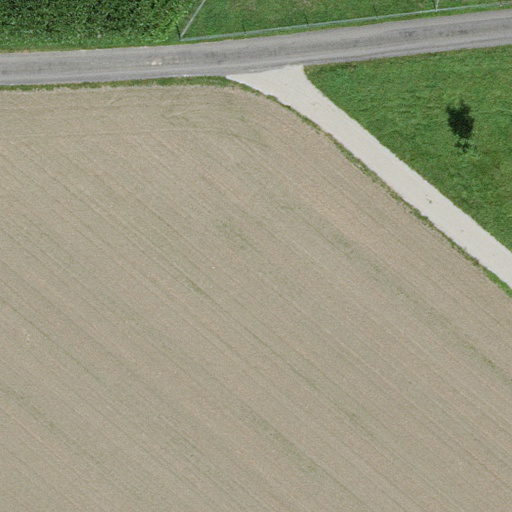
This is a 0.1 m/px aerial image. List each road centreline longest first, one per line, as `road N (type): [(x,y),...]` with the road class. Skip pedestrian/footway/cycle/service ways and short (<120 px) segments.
road 1 (residential): [(511,31),(248,60),(0,69)]
road 2 (track): [(248,60),(511,272)]
